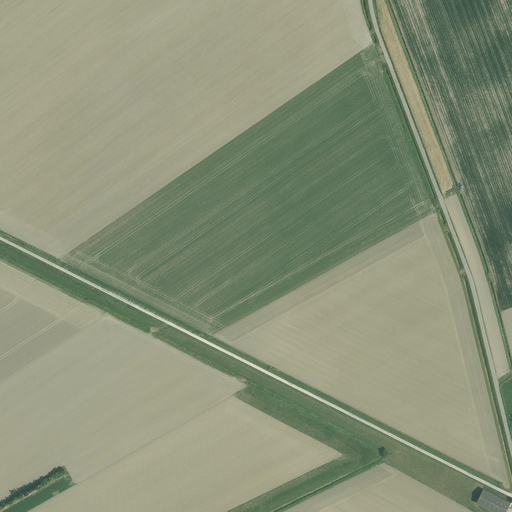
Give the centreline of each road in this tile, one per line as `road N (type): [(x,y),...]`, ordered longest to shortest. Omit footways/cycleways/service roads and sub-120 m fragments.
road 1 (unclassified): [(511,496),(0,237)]
road 2 (unclassified): [(511,449),(470,278),(372,0)]
